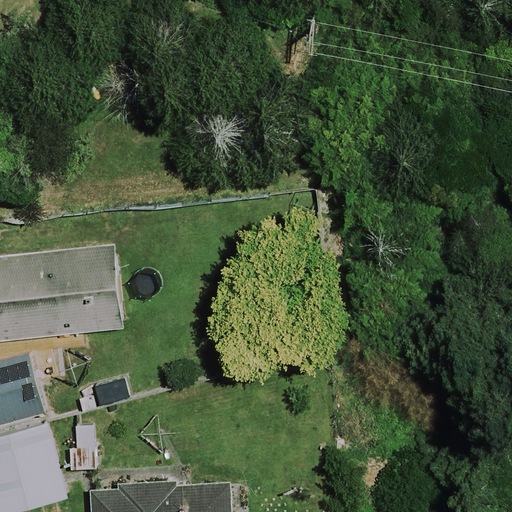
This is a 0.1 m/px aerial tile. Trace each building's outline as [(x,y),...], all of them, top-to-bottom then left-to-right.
[(116,247),(0,258),(0,340),(123,328),(116,247)] [(0,425),(43,414),(28,356),(0,362),(0,425)] [(48,424),(0,435),(0,511),(12,511),(67,499),(48,424)] [(108,439),(67,437),(65,472),(106,474),(108,439)] [(228,511),(227,478),(92,483),(93,511),(228,511)]
